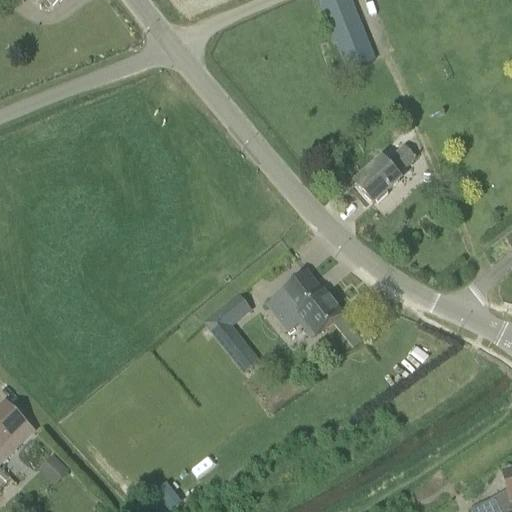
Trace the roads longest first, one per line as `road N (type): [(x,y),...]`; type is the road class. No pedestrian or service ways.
road 1 (tertiary): [(511,339),(381,275),(320,224),(172,46)]
road 2 (unclassified): [(0,119),(172,46)]
